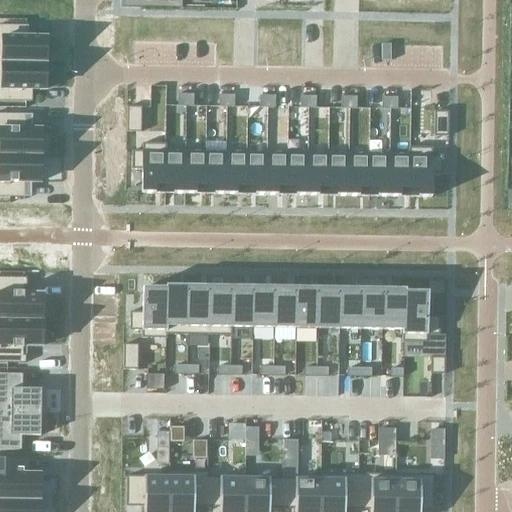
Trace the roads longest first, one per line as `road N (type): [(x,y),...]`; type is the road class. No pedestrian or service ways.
road 1 (residential): [(83,74),(76,511)]
road 2 (residential): [(83,74),(449,79)]
road 3 (residential): [(483,510),(486,284)]
